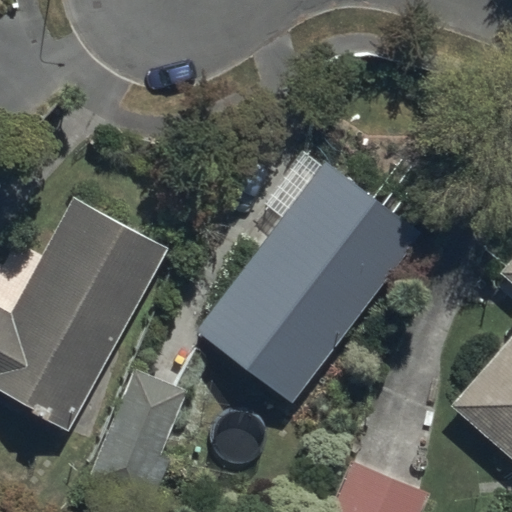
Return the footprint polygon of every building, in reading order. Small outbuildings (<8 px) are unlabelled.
[(290,400),(416,231),(324,161),(197,331),(290,400)] [(0,386),(72,424),(164,246),(67,196),(8,311),(0,306),(0,386)] [(511,253),(496,273),(511,286),(511,329),(448,405),(511,459),(511,253)] [(125,347),(81,458),(142,481),(161,433),(153,430),(177,368),(125,347)] [(339,458),(319,511),(415,511),(424,490),(339,458)]
